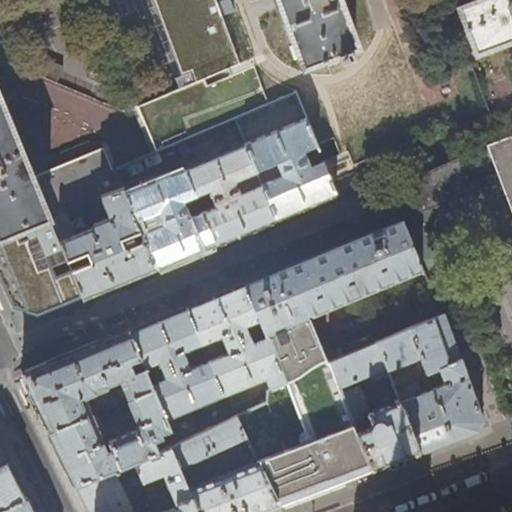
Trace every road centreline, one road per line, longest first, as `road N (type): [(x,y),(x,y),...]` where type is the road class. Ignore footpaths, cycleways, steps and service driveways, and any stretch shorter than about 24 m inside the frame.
road 1 (residential): [(356,511),(511,453)]
road 2 (residential): [(67,511),(0,373)]
